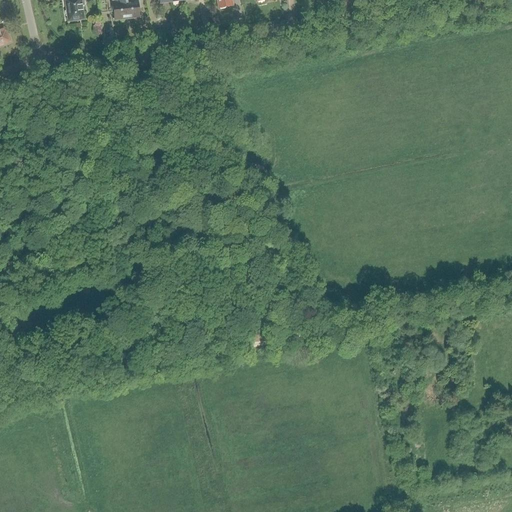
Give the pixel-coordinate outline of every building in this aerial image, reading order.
[(84,5),(83,0),(64,0),(66,9),(65,10),(66,13),(67,14),(68,21),(83,19),(81,6),(84,5)] [(124,0),(113,0),(114,3),(112,3),(112,4),(111,6),(111,10),(113,11),(113,20),(126,18),(124,0)] [(135,1),(135,0),(124,0),(126,18),(139,17),(138,8),(139,7),(139,3),(138,2),(137,0),(135,1)] [(233,6),(231,0),(216,0),(218,9),(220,8),(221,9),(225,8),(226,7),(233,6)] [(5,30),(0,31),(0,45),(9,42),(5,30)]
